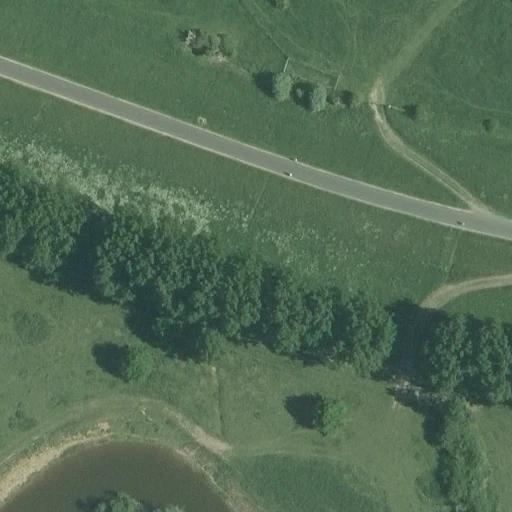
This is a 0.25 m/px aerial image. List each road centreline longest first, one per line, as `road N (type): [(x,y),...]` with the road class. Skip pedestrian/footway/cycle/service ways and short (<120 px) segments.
road 1 (unclassified): [(511,231),(355,192),(0,67)]
road 2 (track): [(504,230),(466,184),(382,130),(379,108)]
road 3 (track): [(511,283),(451,289),(418,316),(396,378)]
